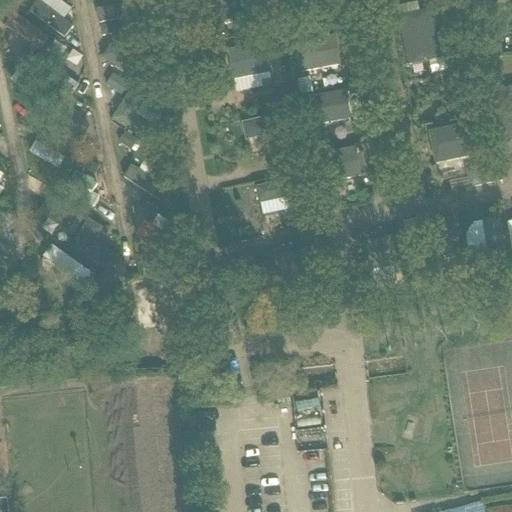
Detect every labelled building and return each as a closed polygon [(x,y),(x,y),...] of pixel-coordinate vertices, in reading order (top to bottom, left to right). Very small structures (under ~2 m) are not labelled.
[(64,39),(76,25),(47,0),(37,0),(30,9),(64,39)] [(252,20),(247,0),(199,0),(201,13),(229,7),(231,23),(252,20)] [(311,0),(281,0),(285,20),(314,15),(311,0)] [(446,0),(431,0),(435,19),(449,16),(446,0)] [(267,9),(256,12),(260,30),(271,28),(267,9)] [(396,18),(402,41),(436,34),(430,11),(396,18)] [(23,18),(12,32),(38,51),(49,37),(23,18)] [(252,21),(239,24),(242,38),(255,35),(252,21)] [(110,26),(101,27),(103,37),(112,35),(110,26)] [(436,37),(435,36),(402,42),(407,64),(440,58),(436,37)] [(334,39),(293,46),(298,75),(339,67),(334,39)] [(501,40),(483,42),(485,58),(502,56),(501,40)] [(111,46),(101,60),(140,85),(149,71),(111,46)] [(269,74),(265,46),(225,53),(231,82),(269,74)] [(499,62),(479,66),(482,81),(502,78),(499,62)] [(287,87),(282,94),(283,102),(296,100),(293,86),(287,87)] [(147,101),(132,92),(112,121),(152,147),(162,133),(162,114),(146,104),(147,101)] [(345,93),(303,100),(308,128),(349,120),(345,93)] [(457,97),(449,112),(465,121),(473,106),(457,97)] [(511,98),(490,102),(497,145),(511,142),(511,98)] [(81,124),(83,118),(62,108),(48,134),(70,146),(73,142),(82,146),(91,129),(81,124)] [(287,115),(242,126),(245,142),(272,136),(279,155),(295,150),(287,115)] [(477,125),(428,134),(434,167),(482,158),(477,125)] [(126,134),(119,144),(131,152),(138,142),(126,134)] [(355,150),(314,158),(319,186),(361,178),(355,150)] [(70,152),(62,165),(69,169),(77,155),(70,152)] [(87,162),(83,169),(95,175),(99,168),(87,162)] [(283,163),(268,166),(271,180),(286,177),(283,163)] [(135,164),(125,178),(161,201),(170,187),(135,164)] [(478,168),(466,170),(470,190),(483,187),(478,168)] [(299,179),(255,189),(258,206),(286,201),(291,223),(309,218),(299,179)] [(146,196),(138,208),(150,215),(158,204),(146,196)] [(68,233),(79,216),(50,200),(39,214),(68,233)] [(487,254),(468,257),(470,274),(508,269),(500,219),(481,222),(487,254)] [(96,245),(105,231),(90,222),(73,251),(111,274),(119,259),(96,245)] [(315,227),(294,232),(297,247),(318,242),(315,227)] [(404,237),(365,244),(369,272),(409,264),(404,237)] [(0,244),(0,253),(7,257),(11,251),(0,244)] [(53,248),(43,263),(75,282),(84,267),(53,248)] [(319,279),(313,249),(275,258),(282,286),(319,279)] [(153,258),(141,260),(143,272),(155,270),(153,258)] [(61,358),(91,355),(88,332),(59,335),(61,358)] [(484,511),(482,503),(450,511),(484,511)]
